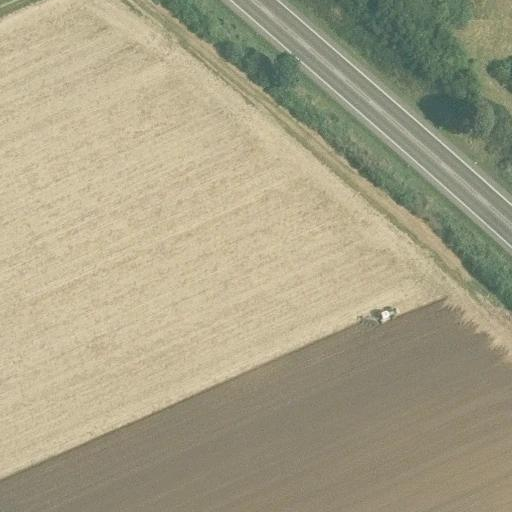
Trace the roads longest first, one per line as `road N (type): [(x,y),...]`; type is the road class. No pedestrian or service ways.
road 1 (track): [(511,313),(140,0)]
road 2 (primary): [(511,226),(255,0)]
